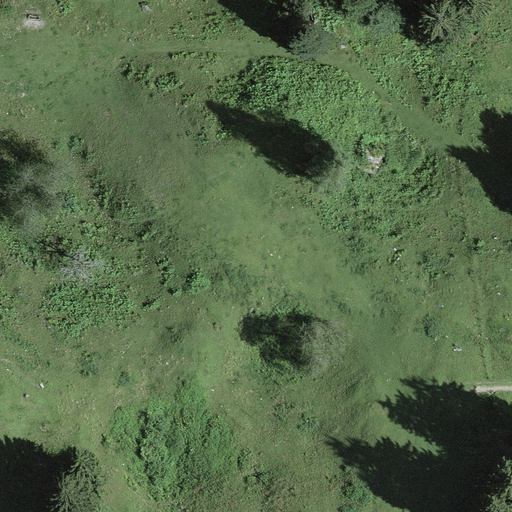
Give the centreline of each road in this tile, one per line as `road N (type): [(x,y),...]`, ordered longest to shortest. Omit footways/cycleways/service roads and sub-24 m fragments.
road 1 (track): [(511,180),(331,42),(203,23),(0,21)]
road 2 (track): [(407,511),(430,386),(511,367)]
